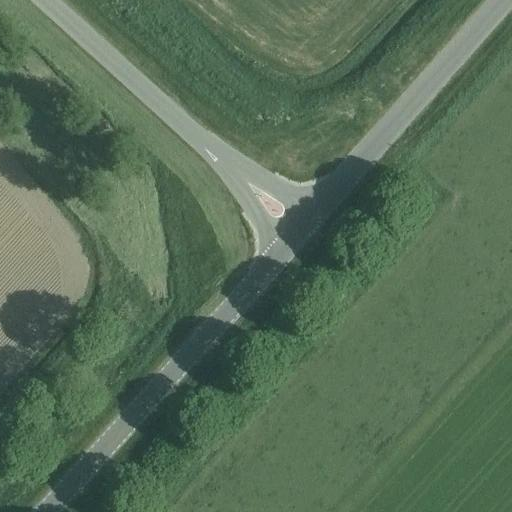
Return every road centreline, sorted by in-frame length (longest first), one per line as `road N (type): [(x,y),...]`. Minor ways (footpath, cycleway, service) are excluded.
road 1 (unclassified): [(46,511),(305,230)]
road 2 (unclassified): [(305,230),(50,0)]
road 3 (unclassified): [(305,230),(507,0)]
